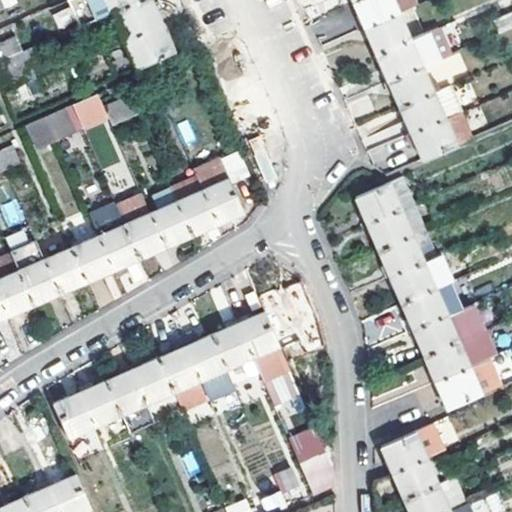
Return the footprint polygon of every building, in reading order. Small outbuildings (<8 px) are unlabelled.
[(137,0),(69,0),(80,25),(112,11),(137,0)] [(162,23),(152,0),(137,0),(112,11),(125,39),(162,23)] [(357,0),(355,1),(362,18),(367,28),(401,13),(415,7),(412,0),(357,0)] [(501,33),(511,27),(511,10),(495,17),(501,33)] [(412,39),(401,13),(367,28),(370,35),(378,54),(412,39)] [(175,51),(162,23),(125,39),(137,67),(175,51)] [(412,39),(424,65),(453,53),(441,27),(412,39)] [(15,38),(0,45),(0,60),(21,51),(15,38)] [(424,65),(412,39),(378,54),(390,80),(424,65)] [(0,83),(4,92),(17,87),(34,79),(21,51),(0,60),(0,83)] [(431,81),(424,65),(390,80),(385,82),(390,94),(395,91),(401,106),(441,89),(436,79),(431,81)] [(40,93),(34,79),(17,87),(23,100),(40,93)] [(449,85),(441,89),(401,106),(413,132),(446,117),(460,112),(449,85)] [(113,125),(139,114),(131,97),(105,108),(113,125)] [(63,109),(46,116),(58,144),(75,136),(63,109)] [(446,117),(457,143),(474,136),(463,111),(460,112),(446,117)] [(58,144),(46,116),(28,125),(40,152),(58,144)] [(446,117),(413,132),(424,158),(457,143),(446,117)] [(21,162),(14,145),(0,152),(0,153),(6,169),(21,162)] [(236,151),(221,159),(232,184),(247,178),(236,151)] [(197,175),(203,189),(218,222),(244,211),(232,184),(221,159),(195,170),(197,175)] [(203,189),(197,175),(171,187),(176,201),(203,189)] [(402,176),(358,195),(369,222),(413,203),(402,176)] [(159,208),(176,201),(171,187),(153,195),(159,208)] [(203,189),(176,201),(191,234),(218,222),(203,189)] [(142,194),(116,206),(139,257),(165,246),(150,212),(142,194)] [(14,199),(0,205),(0,210),(8,228),(24,220),(14,199)] [(159,208),(150,212),(165,246),(191,234),(176,201),(159,208)] [(424,228),(413,203),(369,222),(380,247),(424,228)] [(90,217),(98,235),(112,268),(115,274),(127,269),(124,263),(139,257),(116,206),(90,217)] [(424,228),(380,247),(391,273),(435,254),(424,228)] [(9,249),(29,242),(24,229),(5,237),(9,249)] [(98,235),(72,247),(86,280),(112,268),(98,235)] [(72,247),(45,258),(60,291),(86,280),(72,247)] [(447,281),(435,254),(391,273),(403,300),(447,281)] [(13,256),(0,260),(0,298),(7,314),(33,303),(19,269),(13,256)] [(45,258),(19,269),(33,303),(60,291),(45,258)] [(447,281),(403,300),(415,327),(459,307),(447,281)] [(459,307),(415,327),(426,353),(476,331),(465,305),(459,307)] [(265,310),(238,322),(253,355),(279,343),(265,310)] [(367,337),(400,332),(398,316),(365,322),(367,337)] [(238,322),(212,334),(226,366),(253,355),(238,322)] [(476,331),(426,353),(410,360),(417,376),(432,369),(437,378),(486,357),(476,331)] [(208,396),(234,384),(226,366),(212,334),(185,345),(200,378),(208,396)] [(279,343),(253,355),(261,373),(287,361),(279,343)] [(181,408),(208,396),(200,378),(185,345),(159,356),(174,389),(180,404),(181,408)] [(486,357),(437,378),(449,405),(502,383),(490,355),(486,357)] [(159,356),(132,368),(147,401),(174,389),(159,356)] [(132,368),(106,380),(120,413),(129,431),(155,419),(153,416),(147,401),(132,368)] [(106,380),(79,391),(94,424),(120,413),(106,380)] [(153,416),(180,404),(174,389),(147,401),(153,416)] [(53,403),(67,435),(94,424),(79,391),(53,403)] [(432,422),(382,444),(393,471),(426,456),(445,449),(432,422)] [(329,470),(334,468),(326,450),(300,461),(314,493),(335,484),(329,470)] [(426,456),(393,471),(405,497),(438,482),(426,456)] [(274,473),(285,501),(304,493),(293,466),(274,473)] [(49,486),(60,511),(79,511),(90,507),(75,474),(49,486)] [(454,476),(438,482),(450,509),(466,502),(454,476)] [(442,511),(450,509),(438,482),(405,497),(411,511),(442,511)] [(23,497),(29,511),(60,511),(49,486),(23,497)] [(260,498),(264,511),(265,511),(285,505),(280,491),(260,498)] [(474,511),(500,511),(505,510),(497,491),(471,502),(474,511)] [(0,507),(0,511),(29,511),(23,497),(0,507)] [(227,511),(252,511),(246,497),(225,506),(227,511)]
